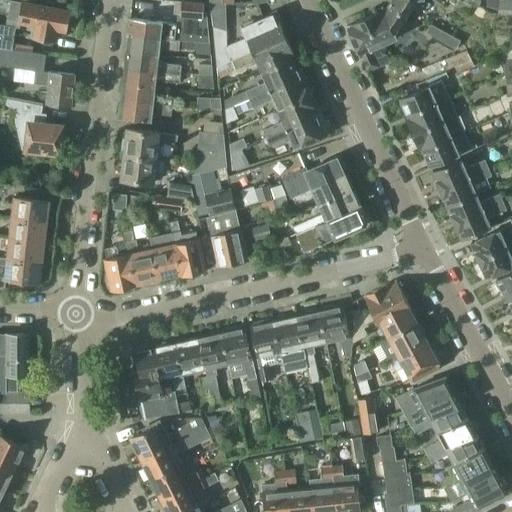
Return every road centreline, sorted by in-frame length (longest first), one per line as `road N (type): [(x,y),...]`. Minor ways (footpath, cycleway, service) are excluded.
road 1 (residential): [(75,313),(114,321),(421,249)]
road 2 (residential): [(75,313),(108,0)]
road 3 (residential): [(421,249),(310,0)]
road 4 (residential): [(511,408),(421,249)]
